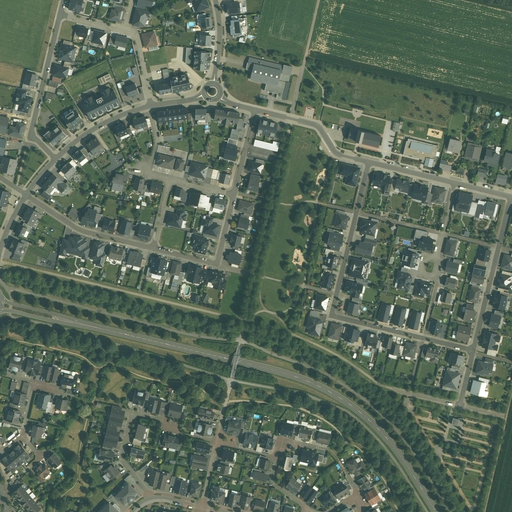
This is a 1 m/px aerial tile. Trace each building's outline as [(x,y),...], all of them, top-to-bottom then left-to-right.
[(82,0),(80,0),(71,0),(69,9),(80,12),(82,3),(82,0)] [(191,0),(192,1),(194,7),(195,6),(196,7),(198,11),(209,7),(205,0),(191,0)] [(228,14),(243,12),(242,2),(234,3),(227,4),(228,14)] [(122,9),(115,7),(114,11),(112,11),(110,19),(121,22),(124,10),(122,9)] [(137,9),(133,25),(144,28),(146,17),(151,18),(152,13),(137,9)] [(206,18),(200,18),(201,28),(211,27),(210,17),(206,18)] [(232,35),(233,37),(240,37),(240,35),(242,35),(241,28),(242,28),(242,27),(247,27),(246,18),(240,18),(238,19),(238,20),(232,20),(231,21),(231,26),(230,26),(231,35),(232,35)] [(186,22),(186,31),(195,31),(195,22),(186,22)] [(88,29),(80,28),(78,36),(86,38),(87,35),(88,29)] [(106,33),(94,31),(94,32),(92,41),(92,42),(103,45),(104,41),(105,40),(106,39),(105,38),(106,33)] [(154,32),(142,35),(145,48),(148,47),(154,46),(157,45),(154,32)] [(211,36),(201,35),(200,45),(204,46),(210,46),(211,36)] [(114,45),(125,48),(127,39),(116,36),(116,38),(114,44),(114,45)] [(63,45),(61,44),(58,59),(72,62),(76,48),(71,47),(63,45)] [(210,58),(210,53),(196,52),(196,58),(195,58),(194,63),(195,63),(195,70),(204,70),(204,69),(209,70),(209,65),(210,63),(211,58),(210,58)] [(283,66),(255,59),(255,60),(248,58),(247,63),(247,62),(245,70),(251,71),(250,77),(249,80),(263,83),(265,84),(277,86),(278,80),(288,83),(288,81),(289,77),(289,75),(281,73),(283,66)] [(63,67),(55,65),(54,70),(53,75),(64,78),(65,75),(67,75),(69,69),(63,67)] [(292,67),(284,65),(283,66),(281,73),(289,75),(290,75),(292,67)] [(32,74),(27,73),(24,83),(35,86),(38,75),(32,74)] [(109,74),(98,79),(101,84),(111,79),(109,74)] [(170,82),(172,93),(180,91),(183,91),(183,90),(190,89),(188,76),(178,78),(178,79),(170,81),(170,82)] [(288,83),(278,80),(277,86),(265,84),(264,91),(272,93),(272,95),(274,96),(274,93),(277,94),(276,98),(282,100),(282,99),(285,100),(289,83),(288,83)] [(125,87),(123,82),(119,83),(121,88),(118,89),(121,97),(128,95),(125,87)] [(170,82),(158,85),(159,95),(172,93),(170,82)] [(34,89),(35,86),(24,83),(23,83),(22,89),(27,90),(31,91),(31,88),(34,89)] [(135,84),(125,87),(128,95),(128,97),(139,94),(135,84)] [(88,103),(83,105),(90,119),(93,118),(92,116),(95,115),(96,116),(100,114),(99,113),(102,111),(103,113),(108,110),(107,109),(110,107),(111,109),(114,107),(114,106),(117,104),(118,106),(120,105),(113,91),(111,92),(109,88),(103,91),(105,95),(101,97),(96,99),(94,100),(92,96),(86,99),(88,103)] [(26,96),(17,94),(15,101),(20,102),(18,110),(27,112),(31,97),(26,96)] [(187,108),(171,110),(173,121),(188,119),(187,108)] [(206,109),(195,109),(195,120),(206,120),(206,114),(206,109)] [(239,113),(215,109),(213,120),(221,121),(221,123),(229,125),(230,122),(237,124),(238,118),(239,113)] [(171,110),(156,112),(158,122),(173,121),(171,110)] [(66,117),(63,119),(72,131),(76,128),(80,126),(79,125),(84,122),(76,111),(73,112),(73,111),(65,116),(66,117)] [(501,123),(507,124),(509,117),(502,115),(501,123)] [(9,119),(0,116),(0,132),(5,133),(9,119)] [(144,116),(133,120),(134,124),(136,130),(134,130),(135,133),(138,132),(137,129),(143,127),(144,130),(149,129),(148,128),(146,119),(144,116)] [(277,124),(260,119),(256,132),(274,137),(277,124)] [(26,125),(17,122),(15,130),(9,129),(8,134),(22,138),(26,125)] [(124,123),(120,125),(124,135),(128,133),(129,133),(127,129),(124,123)] [(120,125),(115,127),(117,133),(119,137),(120,137),(124,135),(120,125)] [(66,135),(58,126),(51,133),(49,130),(43,135),(53,146),(58,142),(59,143),(62,141),(61,140),(66,135)] [(347,140),(378,147),(381,136),(350,128),(347,140)] [(231,129),(230,139),(237,140),(239,131),(236,130),(231,129)] [(96,137),(86,144),(91,151),(94,156),(95,156),(105,149),(96,137)] [(432,167),(434,167),(435,162),(433,161),(434,159),(432,159),(433,156),(435,157),(437,149),(436,149),(437,146),(432,145),(432,146),(412,141),(412,140),(408,139),(407,141),(406,141),(403,155),(425,160),(424,166),(432,168),(432,167)] [(461,142),(450,139),(447,150),(458,153),(461,142)] [(277,152),(279,143),(273,142),(272,144),(255,140),(253,147),(277,152)] [(227,144),(224,158),(235,161),(235,158),(237,151),(236,151),(237,147),(236,146),(227,144)] [(475,147),(468,145),(465,156),(472,158),(472,160),(477,161),(481,146),(475,145),(475,147)] [(88,153),(84,148),(81,150),(86,157),(89,155),(88,153)] [(80,150),(78,151),(77,151),(75,152),(76,153),(73,155),(79,163),(86,157),(81,150),(80,150)] [(495,152),(487,150),(484,161),(488,162),(487,164),(496,166),(496,167),(499,155),(495,154),(495,152)] [(511,154),(506,153),(502,167),(511,168),(511,154)] [(174,158),(160,155),(160,157),(158,158),(158,160),(159,161),(157,166),(172,169),(174,158)] [(17,160),(3,157),(2,161),(0,170),(9,173),(9,176),(13,177),(16,161),(17,160)] [(184,161),(177,159),(175,170),(182,172),(184,161)] [(78,166),(72,160),(69,163),(76,169),(78,166)] [(255,163),(250,161),(248,166),(250,166),(250,167),(249,168),(248,170),(259,173),(261,165),(261,164),(255,163)] [(69,163),(68,162),(66,164),(65,164),(63,166),(63,167),(61,169),(61,170),(66,175),(69,178),(71,175),(72,175),(71,174),(73,172),(74,173),(76,170),(77,170),(76,169),(69,163)] [(449,171),(451,164),(441,162),(439,168),(449,171)] [(195,165),(191,165),(190,167),(189,173),(189,175),(205,178),(205,177),(207,168),(208,167),(195,164),(195,165)] [(360,168),(341,164),(338,174),(347,176),(346,180),(349,181),(348,185),(355,187),(360,168)] [(219,171),(213,169),(211,178),(217,179),(218,173),(219,171)] [(231,176),(221,173),(219,182),(227,184),(229,178),(230,179),(231,176)] [(385,177),(382,176),(383,176),(382,175),(377,173),(376,174),(375,180),(374,183),(377,183),(377,186),(382,187),(381,189),(385,190),(386,190),(388,184),(390,177),(386,176),(385,176),(385,177)] [(60,180),(53,174),(42,187),(45,190),(49,194),(55,187),(61,193),(67,186),(65,184),(60,180)] [(125,176),(116,174),(115,178),(113,177),(112,181),(111,180),(110,185),(113,186),(112,187),(115,187),(115,190),(121,191),(122,191),(123,186),(122,186),(123,183),(125,176)] [(507,177),(497,175),(495,183),(505,185),(507,177)] [(250,178),(247,189),(257,191),(259,180),(250,178)] [(144,181),(136,179),(134,189),(141,191),(143,185),(144,181)] [(409,182),(397,179),(396,181),(395,188),(395,189),(406,192),(409,182)] [(161,185),(152,182),(151,184),(150,191),(159,194),(161,185)] [(419,185),(418,186),(415,185),(414,186),(413,192),(412,196),(416,197),(415,198),(420,200),(421,198),(425,199),(427,192),(428,188),(422,187),(422,186),(419,185)] [(185,191),(176,188),(174,196),(183,198),(184,192),(185,191)] [(446,190),(435,188),(433,194),(432,200),(432,202),(442,204),(446,190)] [(9,192),(0,189),(0,204),(5,206),(9,192)] [(47,201),(52,195),(49,194),(45,190),(40,196),(47,201)] [(200,195),(191,193),(190,199),(188,203),(189,204),(197,206),(200,195)] [(472,196),(459,193),(456,206),(455,209),(468,212),(471,202),(472,196)] [(209,197),(200,195),(197,206),(207,208),(209,197)] [(225,201),(216,198),(214,203),(213,207),(223,210),(225,201)] [(251,204),(240,201),(238,211),(244,212),(251,214),(252,208),(251,208),(251,204)] [(491,203),(488,202),(485,201),(483,206),(482,211),(480,210),(479,213),(495,217),(498,205),(491,203)] [(477,203),(471,202),(468,212),(467,216),(474,217),(477,205),(477,203)] [(483,206),(477,205),(474,217),(478,218),(479,213),(480,210),(482,211),(483,206)] [(28,207),(25,213),(37,219),(40,213),(35,210),(28,207)] [(68,215),(76,220),(77,219),(80,215),(81,214),(72,209),(68,215)] [(86,213),(85,217),(83,216),(83,217),(81,223),(85,224),(85,225),(94,227),(95,222),(94,222),(96,213),(96,211),(94,211),(88,209),(88,213),(86,213)] [(34,224),(37,219),(25,213),(22,218),(28,221),(34,224)] [(177,215),(169,213),(167,224),(180,227),(182,220),(185,220),(186,215),(183,214),(183,217),(177,215)] [(344,216),(337,214),(334,227),(345,229),(348,217),(344,216)] [(240,218),(238,227),(247,229),(249,220),(248,220),(240,218)] [(115,222),(104,219),(102,229),(113,231),(113,229),(115,222)] [(132,223),(122,220),(119,233),(129,235),(129,234),(131,225),(132,223)] [(211,224),(205,222),(206,220),(203,220),(202,225),(204,226),(203,233),(216,236),(219,226),(211,224)] [(371,222),(362,220),(361,225),(362,225),(360,232),(366,234),(372,235),(374,235),(377,223),(371,222)] [(32,227),(24,223),(22,226),(27,228),(26,230),(29,232),(32,227)] [(22,226),(19,225),(15,233),(23,237),(26,230),(27,228),(22,226)] [(138,233),(139,234),(138,238),(147,240),(148,236),(149,236),(149,235),(151,229),(151,227),(145,226),(145,227),(140,226),(138,233)] [(343,235),(333,233),(333,230),(331,229),(327,244),(330,245),(329,246),(331,247),(334,247),(335,245),(340,246),(341,246),(342,241),(343,235)] [(416,230),(413,240),(419,242),(421,237),(427,238),(428,233),(416,230)] [(238,236),(232,235),(229,245),(233,246),(239,247),(241,237),(238,236)] [(203,239),(194,237),(192,245),(196,246),(195,252),(205,254),(208,240),(203,239)] [(419,242),(418,247),(431,251),(433,244),(432,244),(433,240),(427,238),(421,237),(419,242)] [(66,253),(83,257),(85,248),(86,242),(81,241),(81,240),(75,238),(75,239),(70,238),(69,241),(66,253)] [(65,256),(66,253),(69,241),(62,239),(59,254),(65,256)] [(11,245),(22,250),(24,244),(21,243),(13,240),(11,245)] [(449,241),(447,240),(444,254),(453,256),(456,242),(449,241)] [(91,259),(100,261),(102,254),(104,244),(95,242),(91,259)] [(364,243),(361,242),(360,246),(356,245),(354,252),(364,255),(365,254),(370,255),(372,246),(372,245),(364,243)] [(20,255),(22,250),(11,245),(9,250),(20,255)] [(119,248),(115,247),(115,248),(112,247),(109,257),(113,258),(112,259),(120,261),(120,260),(122,251),(123,250),(119,249),(119,248)] [(485,248),(483,248),(482,249),(481,249),(478,259),(485,261),(487,261),(490,251),(486,250),(486,249),(485,248)] [(133,253),(130,252),(129,256),(127,263),(133,265),(136,252),(133,252),(133,253)] [(136,252),(133,265),(140,266),(142,259),(143,255),(139,254),(140,253),(136,252)] [(404,260),(405,261),(404,265),(414,267),(415,263),(416,263),(418,255),(416,254),(407,252),(406,252),(404,260)] [(333,256),(329,255),(327,266),(335,268),(338,257),(333,256)] [(511,257),(504,255),(501,268),(511,270),(511,257)] [(239,265),(240,260),(227,257),(226,258),(229,258),(228,262),(232,263),(239,265)] [(167,261),(154,258),(152,268),(151,272),(152,273),(162,275),(163,275),(164,272),(167,261)] [(365,268),(367,269),(368,263),(368,262),(361,261),(353,259),(351,265),(352,265),(351,269),(350,269),(349,275),(356,277),(364,279),(366,273),(364,272),(365,268)] [(485,261),(478,259),(477,259),(475,265),(484,267),(485,261)] [(182,263),(173,261),(170,274),(179,276),(180,272),(182,263)] [(453,263),(447,261),(445,271),(456,274),(458,264),(453,263)] [(484,267),(475,265),(474,264),(472,274),(473,274),(484,277),(486,267),(484,267)] [(203,269),(198,268),(197,268),(196,268),(195,267),(189,265),(188,267),(187,273),(187,274),(188,275),(187,281),(190,281),(192,280),(195,281),(196,283),(199,284),(200,281),(202,270),(203,269)] [(400,272),(398,271),(396,278),(399,279),(397,288),(408,290),(408,291),(410,285),(411,278),(409,274),(407,273),(400,272)] [(184,273),(180,272),(179,276),(178,280),(173,279),(172,283),(181,285),(184,273)] [(224,275),(211,272),(210,272),(208,281),(215,283),(214,288),(221,289),(223,280),(224,275)] [(332,274),(325,273),(324,278),(322,278),(321,282),(322,283),(322,287),(330,289),(334,275),(332,274)] [(484,277),(473,274),(471,281),(476,282),(482,284),(484,277)] [(501,275),(500,274),(498,281),(499,281),(499,283),(497,282),(496,287),(498,287),(504,289),(511,290),(511,289),(511,283),(509,283),(511,277),(510,277),(501,275)] [(450,278),(447,278),(446,281),(444,286),(454,288),(456,280),(458,281),(459,278),(450,275),(450,278)] [(431,285),(418,281),(417,286),(416,286),(415,295),(420,296),(421,294),(423,293),(429,294),(431,285)] [(356,284),(347,282),(345,291),(352,293),(351,296),(359,298),(362,286),(356,284)] [(477,289),(471,287),(468,301),(477,303),(480,289),(477,289)] [(452,294),(447,293),(443,292),(442,295),(439,294),(437,303),(440,303),(441,301),(449,303),(452,294)] [(499,295),(496,294),(495,299),(494,298),(493,302),(494,302),(493,307),(504,310),(506,301),(505,301),(506,297),(499,295)] [(328,298),(317,295),(314,308),(323,310),(325,311),(328,298)] [(357,315),(359,306),(351,303),(349,303),(346,312),(357,315)] [(386,307),(381,306),(378,320),(386,322),(388,313),(390,306),(386,306),(386,307)] [(401,311),(397,310),(393,324),(401,326),(404,317),(405,310),(402,309),(401,311)] [(472,311),(465,309),(465,312),(461,312),(460,316),(464,317),(463,320),(472,322),(475,311),(472,311)] [(416,314),(412,313),(408,327),(417,329),(419,321),(420,314),(417,313),(416,314)] [(493,315),(491,314),(490,318),(489,318),(488,322),(489,322),(488,326),(497,328),(498,325),(499,325),(500,320),(498,320),(499,317),(499,316),(493,315)] [(318,319),(309,317),(308,323),(310,324),(308,332),(313,333),(313,334),(319,336),(322,323),(319,319),(318,319)] [(439,323),(433,321),(433,322),(431,331),(430,333),(437,334),(439,323)] [(337,325),(331,324),(329,335),(331,336),(331,338),(338,340),(340,332),(341,326),(337,325)] [(467,327),(459,325),(455,339),(468,342),(471,328),(467,327)] [(359,331),(347,327),(347,328),(346,333),(345,335),(344,340),(353,342),(352,344),(361,347),(361,345),(363,339),(363,338),(358,337),(359,331)] [(496,335),(485,332),(482,347),(488,348),(493,350),(493,349),(495,341),(499,342),(500,336),(496,335)] [(366,340),(364,346),(375,349),(375,348),(377,340),(378,338),(376,337),(376,335),(367,333),(366,340)] [(392,339),(385,337),(383,343),(382,346),(390,348),(391,343),(392,339)] [(399,345),(391,343),(390,348),(389,353),(397,355),(397,352),(399,345)] [(416,345),(406,343),(405,347),(403,355),(413,358),(415,352),(416,345)] [(440,350),(428,347),(426,356),(428,357),(430,356),(431,358),(431,361),(437,363),(438,358),(439,352),(440,350)] [(493,350),(488,348),(486,354),(495,356),(497,350),(493,349),(493,350)] [(464,356),(451,353),(448,363),(452,364),(454,365),(454,363),(460,365),(462,365),(464,356)] [(17,357),(12,356),(11,360),(9,369),(11,369),(11,370),(13,370),(14,371),(17,357)] [(22,358),(17,357),(14,371),(16,371),(17,371),(19,371),(21,362),(22,358)] [(41,362),(28,359),(28,362),(26,370),(25,372),(27,372),(27,374),(34,376),(35,374),(38,375),(38,373),(40,365),(41,362)] [(484,363),(478,361),(475,373),(483,375),(483,374),(487,375),(488,372),(491,373),(493,365),(484,363)] [(52,368),(46,366),(46,367),(43,376),(43,378),(49,379),(52,368)] [(58,369),(52,368),(49,379),(55,381),(56,379),(58,370),(58,369)] [(446,371),(445,378),(458,381),(460,374),(455,373),(446,371)] [(64,373),(63,373),(61,381),(60,386),(66,387),(69,375),(64,373)] [(74,376),(69,375),(66,387),(72,389),(73,383),(75,376),(74,376)] [(445,378),(443,385),(451,388),(456,389),(458,381),(445,378)] [(478,382),(473,380),(470,393),(486,396),(487,392),(483,391),(485,384),(485,383),(478,382)] [(145,393),(136,391),(135,394),(134,394),(134,395),(133,397),(133,398),(133,400),(133,403),(143,405),(144,399),(145,393)] [(21,393),(15,392),(14,398),(25,400),(26,394),(21,393)] [(50,396),(40,393),(38,400),(37,401),(37,403),(37,404),(37,405),(41,406),(42,408),(46,409),(47,409),(48,402),(49,402),(50,396)] [(25,400),(14,398),(13,403),(15,404),(24,406),(25,400)] [(67,401),(58,399),(57,404),(56,404),(56,405),(55,408),(60,409),(61,411),(63,410),(65,409),(65,408),(67,407),(66,405),(67,401)] [(151,400),(149,407),(148,411),(155,412),(158,402),(151,400)] [(164,403),(158,402),(155,412),(162,414),(163,410),(165,403),(164,403)] [(176,405),(171,403),(169,409),(168,415),(174,417),(176,405)] [(182,406),(176,405),(174,417),(179,418),(181,411),(182,406)] [(14,410),(9,409),(8,415),(19,417),(20,411),(14,410)] [(120,411),(112,409),(111,416),(122,419),(123,415),(122,415),(123,411),(120,411)] [(205,410),(200,409),(199,416),(206,418),(212,420),(214,412),(205,410)] [(19,417),(8,415),(6,420),(11,422),(17,423),(19,417)] [(122,419),(111,416),(109,423),(117,425),(120,426),(121,423),(122,419)] [(230,420),(229,420),(228,425),(227,432),(229,432),(229,433),(232,433),(235,421),(230,420)] [(241,423),(235,421),(232,433),(236,434),(238,435),(240,428),(241,423)] [(288,424),(286,423),(283,422),(280,433),(291,435),(291,432),(293,426),(288,424)] [(44,428),(37,426),(38,425),(32,423),(31,428),(30,428),(29,432),(30,432),(29,435),(33,436),(33,437),(37,438),(37,437),(40,438),(41,434),(43,433),(44,428)] [(203,423),(199,423),(198,428),(212,431),(212,430),(212,429),(212,428),(212,426),(203,423)] [(148,429),(143,427),(143,426),(139,424),(135,437),(137,438),(142,439),(141,441),(145,442),(148,429)] [(307,427),(301,425),(300,430),(298,437),(304,439),(306,428),(307,427)] [(212,431),(198,428),(197,433),(201,434),(210,436),(210,434),(211,434),(211,432),(212,431)] [(312,429),(306,428),(304,439),(310,440),(311,435),(312,429)] [(116,431),(107,429),(107,430),(106,437),(118,439),(119,435),(118,435),(118,432),(116,431)] [(319,432),(317,439),(316,441),(328,444),(330,435),(319,432)] [(246,434),(245,439),(243,444),(247,445),(247,446),(250,447),(250,446),(254,447),(256,436),(246,434)] [(172,436),(165,435),(162,445),(169,447),(172,436)] [(179,438),(172,436),(169,447),(176,449),(177,444),(179,438)] [(118,439),(106,437),(104,443),(104,444),(113,446),(115,446),(116,443),(117,443),(118,439)] [(273,439),(263,437),(261,445),(260,446),(263,447),(271,449),(273,439)] [(206,452),(208,452),(210,446),(199,443),(197,450),(199,450),(206,452)] [(30,456),(20,444),(14,449),(15,450),(11,453),(20,463),(16,467),(17,468),(30,456)] [(133,448),(131,448),(130,456),(131,456),(135,457),(143,459),(145,451),(142,450),(133,448)] [(102,450),(100,450),(98,461),(103,462),(103,459),(107,460),(108,458),(112,459),(114,453),(108,451),(102,450)] [(234,453),(224,450),(222,458),(226,459),(232,461),(232,459),(234,453)] [(318,454),(303,450),(300,461),(309,463),(308,466),(315,467),(316,461),(318,454)] [(11,453),(8,456),(7,455),(1,460),(12,472),(17,468),(16,467),(20,463),(11,453)] [(57,457),(56,457),(53,454),(48,459),(49,460),(54,466),(55,468),(61,463),(58,460),(58,458),(57,457)] [(291,456),(285,454),(283,464),(284,465),(286,456),(290,457),(291,456)] [(199,456),(194,455),(193,461),(206,464),(207,458),(199,456)] [(290,457),(286,456),(284,465),(283,468),(290,470),(292,463),(293,458),(290,457)] [(266,460),(261,459),(259,467),(268,469),(270,461),(266,460)] [(357,464),(354,459),(346,463),(350,469),(352,473),(354,472),(359,469),(360,470),(361,470),(364,468),(361,462),(357,464)] [(206,464),(193,461),(192,466),(197,467),(205,469),(206,464)] [(45,466),(43,464),(36,471),(39,474),(42,478),(44,477),(48,474),(48,473),(49,472),(47,469),(48,468),(46,466),(45,466)] [(146,464),(139,470),(141,473),(148,467),(146,464)] [(220,464),(219,464),(217,472),(227,474),(229,467),(228,467),(220,464)] [(114,476),(119,473),(115,467),(113,468),(111,466),(103,472),(110,480),(114,476)] [(152,471),(150,478),(149,484),(156,486),(159,474),(160,474),(160,473),(152,471)] [(260,473),(255,472),(253,479),(265,482),(267,475),(260,473)] [(42,478),(39,474),(36,477),(41,483),(44,480),(42,478)] [(160,474),(159,474),(156,486),(156,487),(164,489),(165,483),(167,475),(160,474)] [(128,484),(130,486),(135,481),(129,475),(124,480),(128,484)] [(367,480),(365,476),(357,481),(359,483),(358,484),(360,487),(361,486),(362,489),(363,488),(368,485),(370,484),(369,483),(370,483),(368,480),(367,480)] [(300,485),(295,481),(295,480),(292,478),(291,480),(286,486),(295,492),(296,490),(300,485)] [(185,482),(177,480),(175,492),(182,493),(183,491),(185,482)] [(201,485),(193,483),(192,485),(190,493),(190,494),(193,495),(198,496),(201,485)] [(346,486),(344,486),(342,483),(338,485),(344,496),(350,492),(348,490),(346,486)] [(128,484),(122,490),(132,500),(138,494),(130,486),(128,484)] [(304,490),(300,495),(305,498),(312,488),(307,485),(304,490)] [(344,496),(338,485),(334,488),(336,491),(334,492),(337,497),(338,499),(344,496)] [(15,491),(13,493),(17,497),(25,490),(21,486),(20,487),(15,491)] [(215,487),(214,491),(212,491),(212,492),(211,498),(210,500),(216,501),(219,491),(219,488),(215,487)] [(312,488),(305,498),(310,502),(314,497),(317,492),(312,488)] [(370,491),(365,494),(368,499),(377,494),(374,489),(370,491)] [(25,490),(17,497),(21,502),(29,495),(25,490)] [(122,490),(115,496),(119,499),(125,506),(132,500),(122,490)] [(219,491),(216,501),(222,503),(224,496),(225,492),(224,492),(219,491)] [(114,504),(119,499),(115,496),(113,493),(108,498),(114,504)] [(332,500),(328,493),(323,496),(325,500),(323,501),(326,506),(328,505),(332,503),(333,502),(332,500)] [(237,495),(231,494),(228,504),(235,506),(236,501),(237,495)] [(377,494),(368,499),(371,505),(376,502),(380,499),(377,494)] [(29,495),(21,502),(24,506),(33,499),(29,495)] [(250,497),(243,495),(241,505),(240,507),(247,509),(249,503),(250,497)] [(33,499),(24,506),(28,511),(37,504),(33,499)] [(264,502),(255,500),(253,509),(262,511),(264,502)] [(102,508),(105,511),(114,511),(112,509),(114,507),(112,506),(109,503),(106,506),(105,505),(102,508)] [(271,503),(270,503),(269,509),(268,511),(277,511),(279,505),(271,503)]
